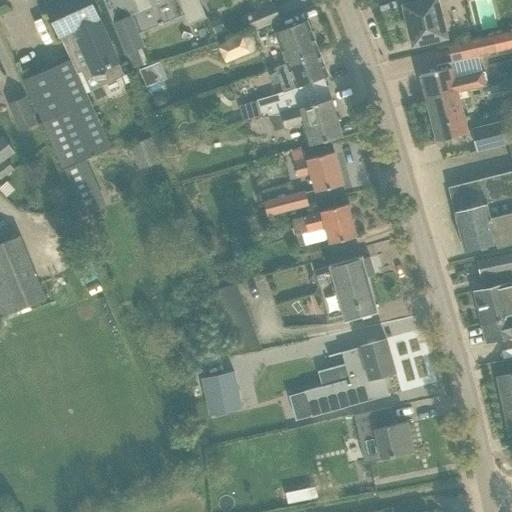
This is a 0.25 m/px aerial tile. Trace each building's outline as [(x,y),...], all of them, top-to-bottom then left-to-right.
[(90,0),(54,0),(46,4),(71,60),(24,82),(43,123),(64,170),(111,149),(85,92),(124,75),(98,17),(99,17),(92,4),(90,0)] [(133,0),(138,10),(161,0),(178,0),(182,8),(188,22),(205,15),(199,0),(133,0)] [(416,0),(417,1),(403,4),(412,45),(446,37),(437,0),(416,0)] [(255,13),(247,16),(253,30),(279,18),(273,5),(255,13)] [(130,15),(113,22),(126,54),(143,46),(130,15)] [(219,17),(212,21),(216,31),(224,28),(219,17)] [(275,32),(286,63),(318,51),(306,20),(275,32)] [(248,47),(243,34),(220,44),(227,61),(239,56),(237,52),(248,47)] [(480,38),(449,45),(453,62),(484,54),(496,51),(492,35),(480,38)] [(275,95),(276,99),(326,85),(323,77),(327,75),(318,51),(286,63),(274,68),(283,92),(275,95)] [(156,82),(149,66),(139,70),(146,86),(156,82)] [(485,85),(483,71),(454,77),(451,68),(420,75),(426,100),(457,92),(457,91),(474,87),(474,88),(490,85),(489,84),(485,85)] [(326,85),(276,99),(282,113),(286,127),(304,122),(311,145),(341,136),(331,98),(326,85)] [(457,92),(426,100),(436,141),(468,133),(457,92)] [(164,96),(159,94),(153,97),(157,106),(167,102),(164,96)] [(35,124),(24,97),(8,104),(19,131),(35,124)] [(511,129),(509,118),(470,128),(475,152),(508,143),(511,142),(511,129)] [(202,134),(197,148),(208,152),(213,138),(202,134)] [(154,137),(132,145),(142,169),(163,161),(154,137)] [(511,170),(499,174),(480,179),(480,181),(451,188),(457,210),(454,211),(464,251),(495,243),(496,246),(511,242),(511,142),(508,143),(511,160),(511,170)] [(307,160),(293,163),(297,176),(310,173),(315,191),(323,189),(342,184),(334,152),(315,157),(307,158),(307,160)] [(5,160),(0,163),(0,178),(12,169),(5,160)] [(268,198),(272,215),(313,206),(309,190),(268,198)] [(325,227),(329,243),(337,241),(356,236),(348,203),(328,208),(320,211),(321,212),(303,217),(307,232),(325,227)] [(0,243),(0,315),(47,299),(21,235),(0,243)] [(321,258),(318,242),(299,245),(302,261),(321,258)] [(511,253),(477,260),(481,276),(511,269),(511,253)] [(324,310),(327,323),(344,319),(344,321),(378,311),(368,277),(375,275),(369,257),(363,259),(362,255),(328,265),(312,270),(313,273),(309,278),(315,282),(317,286),(313,293),(319,296),(321,301),(317,307),(324,310)] [(511,281),(474,291),(482,324),(511,316),(511,281)] [(218,304),(240,295),(238,289),(216,297),(218,304)] [(222,312),(244,304),(240,295),(218,304),(222,312)] [(251,323),(244,304),(222,312),(229,332),(251,323)] [(511,316),(482,324),(486,341),(511,334),(511,316)] [(350,379),(303,392),(310,417),(389,395),(383,374),(395,370),(386,339),(342,351),(350,379)] [(209,414),(240,408),(233,370),(201,377),(209,414)] [(511,373),(497,376),(509,435),(511,434),(511,373)] [(391,409),(359,416),(364,440),(377,437),(381,458),(413,451),(406,421),(394,424),(391,409)]
